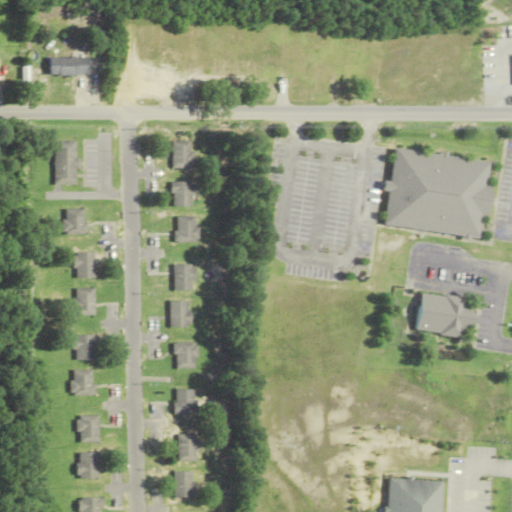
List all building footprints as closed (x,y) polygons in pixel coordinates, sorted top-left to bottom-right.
[(88,58),(46,58),(46,75),(88,75),(88,58)] [(74,141),(52,141),(52,185),(74,185),(74,141)] [(191,168),(191,141),(170,141),(170,168),(191,168)] [(395,147),(383,222),(478,237),(481,214),(488,215),(492,190),(485,189),(489,161),(395,147)] [(0,183),(13,183),(13,164),(0,163),(0,183)] [(192,207),(192,182),(170,182),(170,207),(192,207)] [(84,209),(61,209),(61,234),(84,234),(84,209)] [(197,217),(173,217),(173,243),(197,243),(197,217)] [(93,279),(93,253),(72,253),(72,279),(93,279)] [(192,265),(172,265),(172,291),(192,291),(192,265)] [(93,316),(92,289),(71,289),(71,316),(93,316)] [(421,292),(416,328),(438,332),(437,337),(459,340),(462,326),(473,327),(475,315),(461,313),(463,299),(421,292)] [(167,328),(188,328),(188,301),(167,301),(167,328)] [(71,336),(71,361),(95,361),(95,336),(71,336)] [(173,369),(195,369),(195,343),(173,343),(173,369)] [(69,396),(91,396),(91,370),(69,370),(69,396)] [(173,389),(173,415),(195,415),(195,389),(173,389)] [(96,416),(76,416),(76,443),(96,443),(96,416)] [(196,462),(196,434),(175,434),(175,462),(196,462)] [(95,479),(94,452),(74,452),(74,479),(95,479)] [(170,498),(192,498),(192,471),(170,471),(170,498)] [(388,478),(386,511),(439,511),(441,481),(388,478)] [(75,511),(97,511),(98,498),(76,498),(75,511)]
